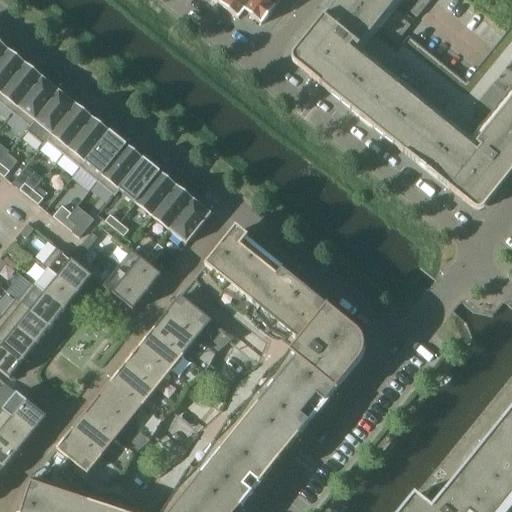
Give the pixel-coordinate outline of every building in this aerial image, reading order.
[(238,20),(245,12),(254,0),(226,0),(221,6),(238,20)] [(254,0),(245,12),(261,26),(282,0),(254,0)] [(337,0),(324,16),(302,43),(296,52),(297,53),(298,52),(299,53),(298,55),(305,60),(299,67),(298,66),(297,67),(318,85),(332,96),(333,95),(337,90),(345,96),(341,101),(340,102),(354,114),(370,127),(385,138),(386,137),(390,132),(397,138),(393,143),(393,145),(418,165),(419,164),(423,159),(431,165),(427,170),(426,171),(440,183),(447,189),(448,189),(471,161),(477,153),(350,50),(354,45),(358,49),(375,27),(393,5),(397,0),(337,0)] [(420,0),(418,3),(425,9),(432,0),(431,0),(420,0)] [(410,12),(417,18),(425,9),(418,3),(410,12)] [(396,30),(403,35),(410,26),(404,21),(396,30)] [(403,35),(396,30),(389,39),(396,44),(403,35)] [(0,62),(9,52),(0,44),(0,62)] [(0,97),(26,65),(9,52),(0,62),(0,97)] [(43,79),(26,65),(0,97),(0,104),(13,115),(43,79)] [(59,93),(43,79),(13,115),(30,129),(59,93)] [(46,142),(47,142),(76,106),(59,93),(30,129),(31,129),(35,124),(51,136),(46,142)] [(511,100),(511,101),(476,145),(481,149),(477,153),(471,161),(448,189),(462,201),(468,193),(483,205),(490,195),(493,198),(511,174),(511,100)] [(93,120),(76,106),(47,142),(64,156),(93,120)] [(110,133),(93,120),(64,156),(81,169),(110,133)] [(127,147),(110,133),(81,169),(97,183),(127,147)] [(143,161),(127,147),(97,183),(114,197),(143,161)] [(143,161),(114,197),(115,197),(119,192),(135,205),(160,174),(143,161)] [(10,173),(0,165),(0,175),(5,179),(10,173)] [(177,188),(160,174),(135,205),(152,218),(177,188)] [(25,185),(20,191),(29,199),(34,193),(25,185)] [(152,218),(169,232),(194,201),(177,188),(152,218)] [(43,200),(34,193),(29,199),(38,206),(43,200)] [(211,216),(194,201),(169,232),(186,246),(211,216)] [(58,212),(53,218),(63,226),(68,220),(58,212)] [(77,227),(72,233),(79,239),(93,223),(85,217),(77,227)] [(110,217),(105,223),(115,230),(120,224),(110,217)] [(77,227),(68,220),(63,226),(72,233),(77,227)] [(129,232),(120,224),(115,230),(124,238),(129,232)] [(28,226),(20,235),(26,240),(34,231),(28,226)] [(77,467),(78,467),(57,450),(32,481),(21,511),(238,511),(240,510),(253,494),(259,486),(272,470),(286,453),(296,441),(310,424),(324,407),(334,394),(359,363),(360,361),(362,359),(363,356),(363,354),(364,351),(364,349),(363,346),(363,343),(362,341),(361,338),(359,336),(357,334),(356,332),(328,310),(313,298),(295,284),(266,260),(253,250),(245,243),(248,240),(236,230),(230,236),(208,264),(204,268),(197,278),(198,278),(199,278),(207,290),(240,316),(249,306),(297,344),(288,355),(295,360),(172,511),(132,511),(88,476),(77,467)] [(84,243),(90,248),(98,239),(92,234),(84,243)] [(14,243),(6,253),(12,258),(20,249),(14,243)] [(83,258),(90,248),(84,243),(77,253),(83,258)] [(150,255),(156,260),(164,251),(157,246),(150,255)] [(140,248),(135,255),(144,262),(149,256),(140,248)] [(43,267),(78,296),(92,279),(92,278),(71,261),(57,249),(43,267)] [(147,295),(161,277),(131,253),(117,270),(147,295)] [(32,284),(31,285),(65,312),(78,296),(43,267),(42,267),(48,272),(35,287),(32,284)] [(133,312),(147,295),(117,270),(103,288),(133,312)] [(51,329),(65,312),(31,285),(18,301),(16,300),(15,300),(51,329)] [(211,323),(201,315),(181,299),(182,298),(181,297),(166,316),(187,333),(197,341),(211,323)] [(37,346),(51,329),(15,300),(2,317),(37,346)] [(183,358),(197,341),(187,333),(166,316),(152,333),(173,349),(183,358)] [(2,317),(0,319),(0,343),(24,363),(37,346),(2,317)] [(183,358),(173,349),(152,333),(139,349),(159,366),(170,375),(183,358)] [(0,372),(10,380),(24,363),(0,343),(0,372)] [(156,391),(170,375),(159,366),(139,349),(125,366),(146,383),(156,391)] [(143,408),(156,391),(146,383),(125,366),(112,383),(132,400),(143,408)] [(119,416),(129,425),(143,408),(132,400),(112,383),(98,400),(119,416)] [(16,394),(2,412),(32,436),(50,414),(36,402),(32,407),(16,394)] [(129,425),(119,416),(98,400),(84,416),(105,433),(116,442),(129,425)] [(511,511),(511,410),(445,494),(435,486),(422,502),(415,497),(402,511),(511,511)] [(0,414),(0,438),(19,453),(32,436),(2,412),(0,414)] [(116,442),(105,433),(84,416),(71,433),(91,450),(102,459),(116,442)] [(71,433),(57,450),(78,467),(77,467),(88,476),(102,459),(91,450),(71,433)] [(0,465),(5,470),(19,453),(0,438),(0,465)]
